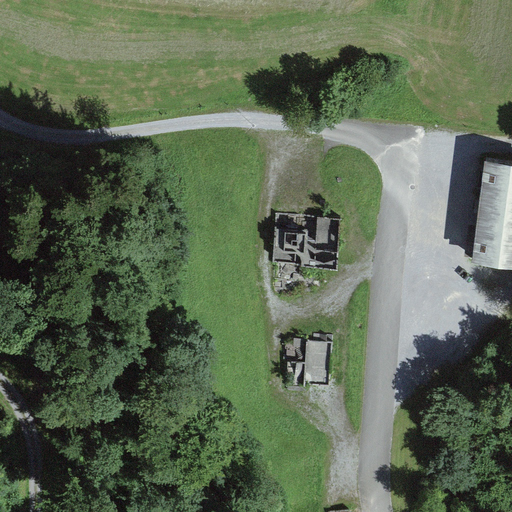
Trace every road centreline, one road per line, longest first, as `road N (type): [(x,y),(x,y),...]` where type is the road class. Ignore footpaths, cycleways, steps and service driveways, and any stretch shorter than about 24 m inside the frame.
road 1 (track): [(0,114),(33,134),(64,139),(241,123),(402,138)]
road 2 (unclassified): [(402,138),(376,511)]
road 3 (track): [(37,511),(36,431),(0,384)]
